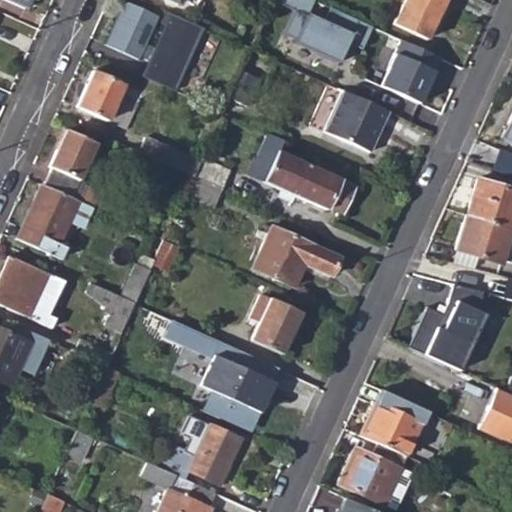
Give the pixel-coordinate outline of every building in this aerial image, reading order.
[(2,0),(2,1),(26,10),(30,0),(28,0),(2,0)] [(317,55),(336,64),(346,43),(360,49),(370,28),(309,0),(271,0),(271,1),(293,11),(282,34),(318,51),(317,55)] [(403,0),(392,25),(425,40),(443,0),(403,0)] [(104,44),(137,60),(138,57),(147,61),(146,64),(178,78),(201,27),(164,10),(158,24),(163,26),(153,49),(143,45),(156,17),(123,2),(104,44)] [(389,62),(428,79),(438,58),(399,40),(389,62)] [(206,106),(221,113),(227,99),(240,70),(249,49),(235,42),(206,106)] [(428,79),(389,62),(378,86),(417,104),(428,79)] [(140,76),(172,91),(178,78),(146,64),(140,76)] [(227,99),(247,108),(260,78),(240,70),(227,99)] [(75,107),(105,121),(122,85),(92,71),(75,107)] [(322,132),(367,153),(387,111),(341,91),(322,132)] [(511,113),(501,137),(511,142),(511,113)] [(41,185),(77,201),(92,208),(98,193),(85,185),(85,183),(78,180),(95,143),(65,129),(47,167),(49,168),(41,185)] [(263,182),(294,196),(308,165),(277,151),(281,141),(266,133),(254,159),(270,166),(263,182)] [(137,152),(191,177),(199,161),(144,136),(137,152)] [(191,177),(220,190),(229,170),(200,157),(199,161),(191,177)] [(294,196),(326,211),(327,208),(340,214),(353,186),(308,165),(294,196)] [(183,195),(212,208),(220,190),(191,177),(183,195)] [(466,215),(511,229),(511,226),(511,190),(477,179),(466,215)] [(16,240),(60,260),(65,248),(58,245),(77,201),(41,185),(39,184),(27,209),(30,210),(16,240)] [(455,250),(456,250),(475,256),(499,264),(506,237),(511,239),(511,229),(466,215),(455,250)] [(249,271),(291,290),(302,265),(329,278),(338,256),(270,225),(266,233),(256,228),(253,234),(264,238),(249,271)] [(151,266),(167,273),(177,249),(162,242),(151,266)] [(453,263),(472,268),(475,256),(456,250),(453,263)] [(0,275),(0,305),(48,328),(52,318),(44,315),(62,281),(8,257),(0,275)] [(118,297),(134,304),(150,270),(133,262),(118,297)] [(511,278),(505,277),(501,298),(511,300),(511,278)] [(102,326),(121,333),(134,304),(118,297),(88,283),(83,292),(110,312),(102,326)] [(408,349),(459,371),(485,315),(477,311),(482,293),(452,285),(447,304),(442,314),(427,308),(408,349)] [(246,318),(257,323),(268,298),(257,293),(246,318)] [(249,340),(280,354),(299,312),(268,298),(257,323),(249,340)] [(118,339),(126,343),(143,308),(134,304),(121,333),(118,339)] [(215,361),(203,388),(210,391),(215,394),(209,407),(250,426),(259,404),(250,400),(255,389),(265,393),(270,382),(276,368),(171,320),(163,338),(210,359),(215,361)] [(0,382),(9,386),(17,369),(31,375),(47,341),(15,326),(11,336),(0,330),(0,382)] [(72,353),(105,368),(112,352),(79,338),(72,353)] [(105,368),(118,373),(130,345),(126,343),(118,339),(112,352),(105,368)] [(215,361),(210,359),(198,386),(203,388),(215,361)] [(92,397),(105,402),(118,373),(105,368),(92,397)] [(255,389),(250,400),(259,404),(250,426),(209,407),(215,394),(210,391),(201,411),(249,433),(271,383),(270,382),(265,393),(255,389)] [(359,436),(377,444),(405,457),(426,411),(380,390),(359,436)] [(511,394),(506,392),(500,390),(489,413),(511,422),(511,394)] [(482,431),(511,444),(511,422),(489,413),(482,431)] [(157,468),(184,480),(188,471),(219,486),(239,441),(187,418),(179,436),(189,440),(183,452),(168,446),(157,468)] [(65,455),(80,462),(92,439),(77,431),(65,455)] [(338,484),(384,505),(396,510),(411,474),(400,469),(405,457),(377,444),(371,457),(354,449),(338,484)] [(156,511),(206,511),(209,507),(207,507),(212,493),(184,480),(157,468),(144,462),(137,476),(167,490),(156,511)] [(39,511),(56,511),(61,502),(47,496),(39,511)] [(374,511),(347,500),(342,511),(338,510),(337,511),(374,511)]
